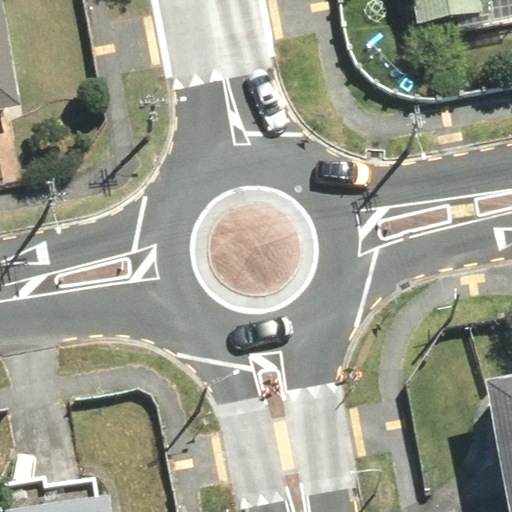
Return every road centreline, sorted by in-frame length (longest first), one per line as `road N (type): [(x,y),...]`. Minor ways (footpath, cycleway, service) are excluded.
road 1 (residential): [(227,136),(267,132),(307,141),(340,163),(365,195),(378,233)]
road 2 (residential): [(378,233),(376,280),(356,323),(320,355),(275,371)]
road 3 (residential): [(141,277),(143,217),(175,165),(227,136)]
road 4 (residential): [(275,371),(216,364),(167,330),(141,277)]
road 5 (residential): [(141,277),(0,303)]
road 6 (residential): [(275,371),(303,511)]
road 7 (residential): [(201,0),(227,136)]
road 8 (residential): [(511,208),(378,233)]
